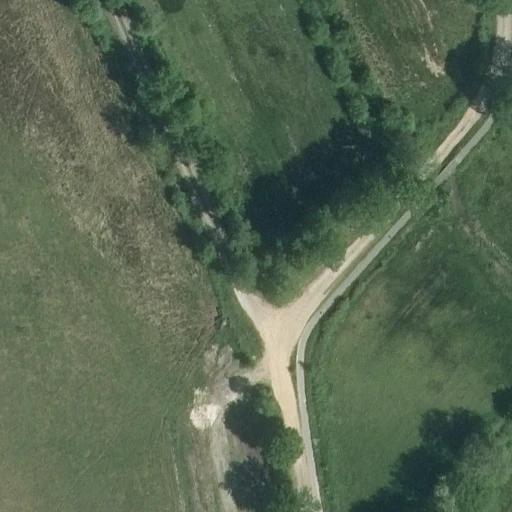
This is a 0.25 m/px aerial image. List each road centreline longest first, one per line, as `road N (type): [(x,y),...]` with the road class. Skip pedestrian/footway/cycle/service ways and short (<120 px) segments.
road 1 (track): [(279,348),(294,311),(478,113),(503,55),(502,0)]
road 2 (track): [(279,348),(200,211),(106,0)]
road 3 (track): [(304,511),(279,348)]
